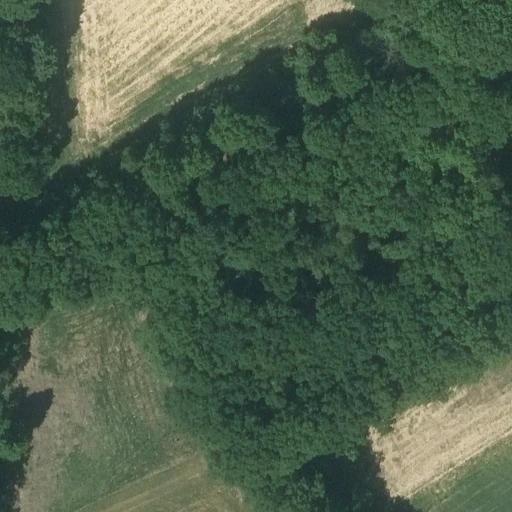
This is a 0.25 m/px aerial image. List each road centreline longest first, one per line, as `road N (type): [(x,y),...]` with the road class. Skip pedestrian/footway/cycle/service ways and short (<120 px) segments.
road 1 (track): [(0,278),(449,30)]
road 2 (residential): [(5,0),(0,173)]
